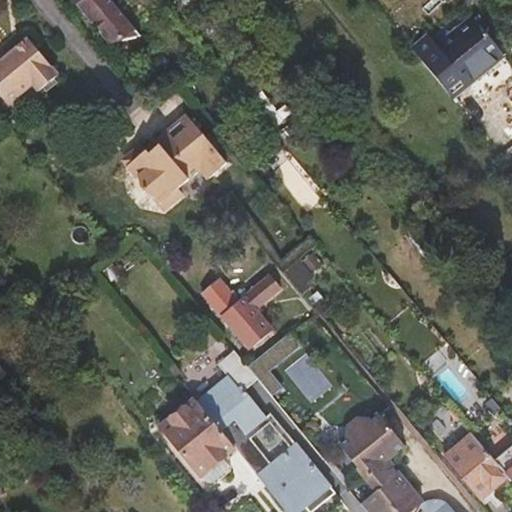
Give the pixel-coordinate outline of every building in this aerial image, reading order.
[(115,40),(142,36),(112,0),(74,0),(74,2),(74,3),(87,3),(84,13),(107,42),(113,37),(115,40)] [(417,52),(455,98),(506,56),(476,19),(439,50),(431,40),(417,52)] [(0,56),(0,67),(21,93),(34,83),(40,89),(59,74),(30,38),(3,60),(0,56)] [(0,67),(0,92),(9,104),(21,93),(0,67)] [(141,145),(123,159),(136,176),(135,183),(142,191),(150,192),(159,203),(170,205),(182,194),(179,189),(200,170),(208,178),(225,163),(187,116),(162,137),(165,141),(149,155),(141,145)] [(257,127),(269,142),(277,136),(265,120),(257,127)] [(315,254),(303,263),(311,273),(322,263),(315,254)] [(114,265),(106,272),(114,281),(122,274),(114,265)] [(274,333),(256,311),(283,289),(273,276),(239,304),(221,281),(204,295),(252,351),(274,333)] [(207,323),(194,332),(206,347),(218,337),(207,323)] [(241,390),(245,387),(255,379),(236,355),(222,367),(230,376),(241,390)] [(277,356),(259,370),(266,379),(283,365),(277,356)] [(324,368),(356,406),(367,397),(335,359),(324,368)] [(0,382),(9,375),(0,364),(0,382)] [(237,448),(287,511),(300,511),(307,507),(310,511),(317,511),(340,495),(300,445),(297,447),(291,451),(277,462),(258,439),(252,433),(270,418),(245,387),(241,390),(230,376),(199,401),(219,426),(237,448)] [(224,458),(237,448),(219,426),(218,426),(197,400),(163,428),(202,476),(203,475),(210,481),(215,484),(229,472),(229,466),(224,458)] [(341,444),(380,490),(363,505),(368,511),(422,511),(425,508),(425,502),(402,474),(399,476),(385,451),(389,447),(396,451),(405,443),(379,412),(372,418),(359,418),(350,425),(348,438),(341,444)] [(291,451),(297,447),(273,416),(270,418),(252,433),(258,439),(272,427),(291,451)] [(484,501),(510,478),(493,458),(474,435),(447,458),(484,501)] [(510,478),(511,480),(511,441),(493,458),(510,478)] [(425,502),(425,508),(427,511),(458,511),(446,497),(437,497),(429,500),(425,502)]
